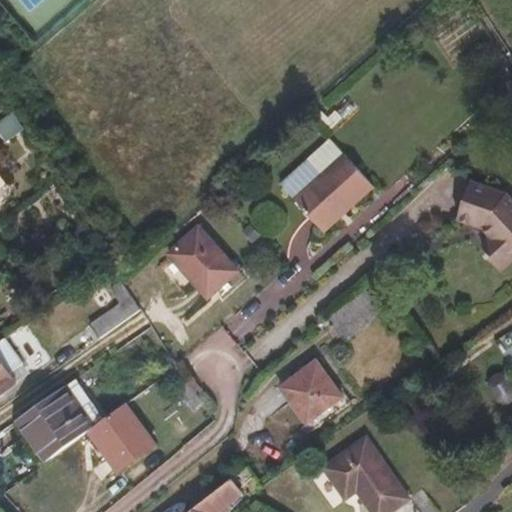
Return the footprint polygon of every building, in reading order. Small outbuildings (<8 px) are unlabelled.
[(25,130),(13,112),(0,123),(0,132),(8,143),(25,130)] [(349,215),(380,189),(353,156),(330,174),(316,158),(288,181),(323,227),(344,210),(349,215)] [(511,196),(508,192),(473,179),(459,217),(485,227),(492,234),(500,243),(490,252),(488,255),(502,271),(511,261),(511,196)] [(327,232),(349,215),(344,210),(323,227),(327,232)] [(239,272),(201,228),(172,254),(211,297),(239,272)] [(490,252),(500,243),(492,234),(483,243),(490,252)] [(101,338),(142,310),(122,281),(112,288),(122,303),(91,325),(101,338)] [(351,339),(385,312),(368,291),(333,319),(337,324),(332,328),(341,339),(346,335),(351,339)] [(12,373),(23,365),(7,341),(0,345),(0,396),(20,383),(12,373)] [(342,395),(317,363),(284,387),(308,420),(342,395)] [(196,392),(179,366),(169,373),(188,399),(196,392)] [(117,397),(101,373),(95,378),(97,380),(111,401),(117,397)] [(91,431),(118,411),(111,401),(97,380),(82,391),(76,382),(19,422),(33,441),(48,462),(91,431)] [(177,412),(159,388),(141,402),(159,425),(177,412)] [(313,427),(350,400),(345,393),(342,395),(308,420),(313,427)] [(157,444),(127,405),(118,411),(91,431),(120,471),(157,444)] [(394,511),(408,502),(364,440),(322,471),(343,501),(354,493),(367,511),(394,511)] [(48,462),(33,441),(25,446),(40,467),(48,462)] [(263,486),(249,467),(242,473),(256,493),(263,486)] [(220,511),(231,504),(244,493),(234,479),(191,511),(220,511)]
